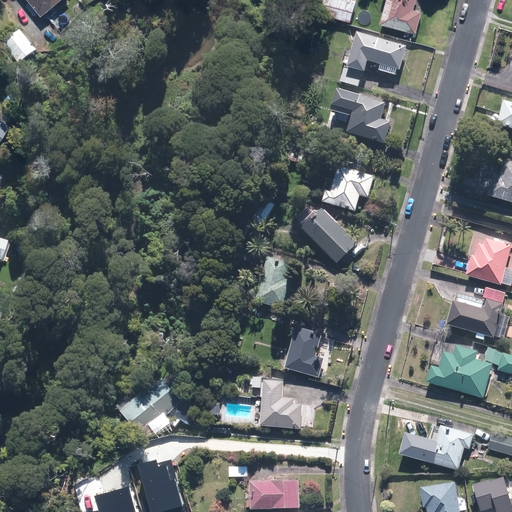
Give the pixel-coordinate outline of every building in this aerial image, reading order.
[(32,0),(46,16),(64,0),(32,0)] [(326,0),(323,14),(352,22),(357,2),(350,0),(326,0)] [(386,0),(380,25),(414,33),(420,12),(411,10),(414,0),(386,0)] [(342,81),(360,86),(364,70),(368,71),(371,60),(382,63),(381,69),(397,74),(399,68),(402,69),(409,44),(360,31),(355,51),(347,49),(344,62),(346,63),(342,81)] [(12,50),(23,64),(39,50),(29,37),(12,50)] [(349,131),(384,141),(390,121),(380,118),(385,102),(339,88),(334,104),(356,110),(349,131)] [(511,103),(509,102),(503,126),(511,128),(511,103)] [(493,196),(511,201),(511,159),(505,157),(493,196)] [(326,199),(358,208),(363,192),(370,194),(376,174),(343,164),(334,190),(329,188),(326,199)] [(302,228),(334,263),(355,243),(323,209),(302,228)] [(468,273),(501,282),(511,244),(511,243),(488,237),(486,243),(481,242),(477,255),(474,254),(468,273)] [(234,257),(252,263),(256,250),(238,244),(234,257)] [(255,300),(283,308),(291,280),(283,278),(284,276),(287,277),(291,265),(288,264),(288,261),(268,256),(255,300)] [(484,296),(503,301),(505,291),(487,287),(484,296)] [(457,301),(450,322),(479,330),(477,337),(485,339),(487,333),(495,335),(504,304),(490,300),(487,310),(484,309),(457,301)] [(288,365),(320,374),(325,356),(318,353),(324,333),(299,325),(288,365)] [(428,380),(482,396),(491,362),(475,357),(478,350),(457,344),(454,354),(445,351),(440,367),(432,365),(428,380)] [(489,348),(486,358),(501,363),(500,368),(511,372),(511,353),(504,351),(504,352),(489,348)] [(248,374),(247,382),(262,383),(263,375),(248,374)] [(125,408),(143,430),(182,398),(164,376),(125,408)] [(268,378),(263,422),(302,426),(304,402),(295,401),(296,396),(285,395),(287,380),(268,378)] [(222,402),(211,402),(211,415),(221,416),(222,402)] [(399,452),(457,470),(464,447),(469,448),(473,435),(443,426),(437,443),(405,433),(399,452)] [(488,449),(511,455),(511,454),(511,439),(493,434),(488,449)] [(156,459),(137,465),(151,511),(158,511),(182,505),(175,479),(170,481),(165,465),(158,467),(156,459)] [(232,468),(232,477),(250,477),(250,468),(232,468)] [(502,476),(473,484),(480,510),(495,506),(496,511),(511,511),(511,498),(509,499),(502,476)] [(282,478),(253,479),(254,508),(302,506),(301,479),(282,480),(282,478)] [(459,511),(455,483),(421,488),(424,508),(427,507),(427,511),(459,511)] [(135,511),(128,487),(95,496),(99,511),(135,511)]
